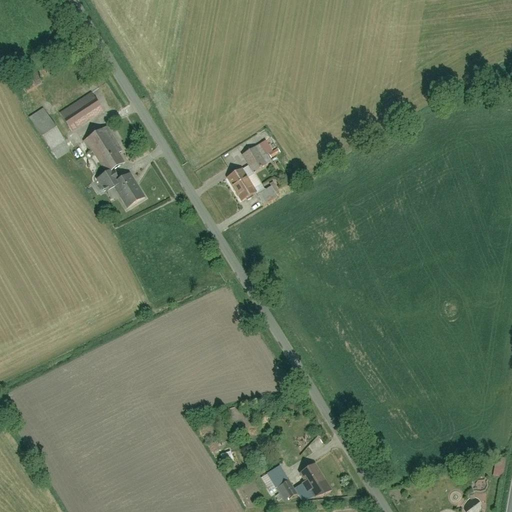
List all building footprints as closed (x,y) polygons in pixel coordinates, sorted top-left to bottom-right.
[(92,94),(60,115),(72,133),(104,112),(92,94)] [(45,109),(30,119),(57,162),(72,152),(45,109)] [(105,130),(84,145),(106,175),(126,160),(105,130)] [(269,140),(260,146),(270,160),(278,155),(269,140)] [(242,157),(249,168),(227,180),(241,204),(258,194),(259,196),(258,197),(264,208),(278,199),(272,189),(266,192),(255,174),(266,167),(256,149),(242,157)] [(114,172),(100,181),(108,194),(114,190),(129,213),(148,200),(131,175),(121,182),(114,172)] [(217,445),(223,466),(234,462),(228,441),(217,445)] [(496,461),(493,478),(504,480),(507,462),(496,461)] [(319,465),(301,476),(315,499),(333,488),(319,465)] [(288,481),(281,469),(262,480),(269,493),(277,489),(285,503),(296,496),(288,481)]
